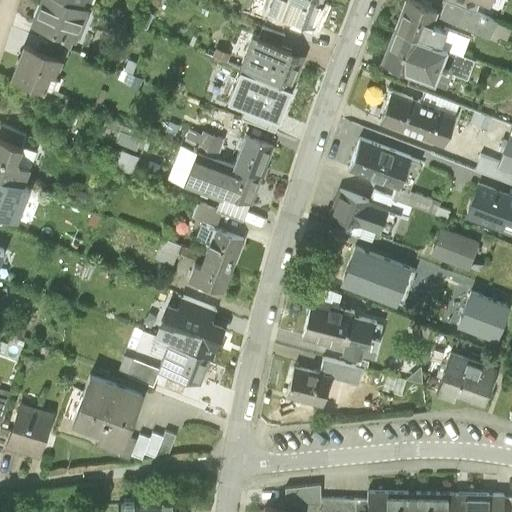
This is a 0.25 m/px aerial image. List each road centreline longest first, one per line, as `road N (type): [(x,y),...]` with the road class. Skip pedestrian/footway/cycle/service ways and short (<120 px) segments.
road 1 (residential): [(368,0),(268,300),(236,459)]
road 2 (residential): [(511,453),(426,445),(236,459)]
